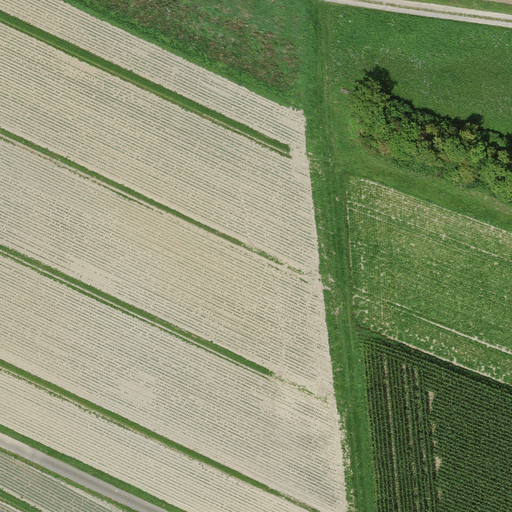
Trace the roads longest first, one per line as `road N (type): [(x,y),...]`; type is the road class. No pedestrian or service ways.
road 1 (track): [(322,0),(364,511)]
road 2 (track): [(151,511),(0,441)]
road 3 (track): [(379,0),(511,21)]
